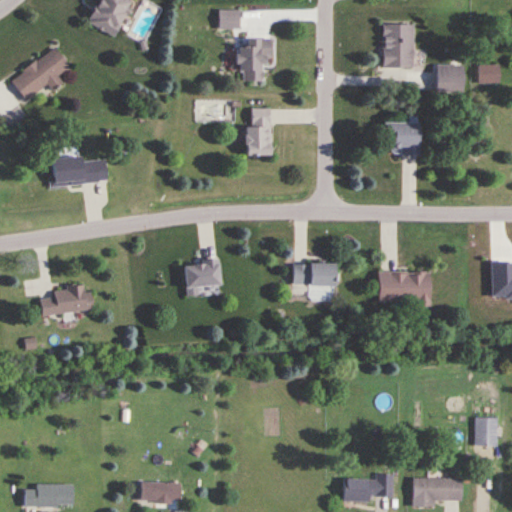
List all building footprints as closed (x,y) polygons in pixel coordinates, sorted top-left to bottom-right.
[(115,38),(130,0),(95,0),(97,0),(86,26),(115,38)] [(217,11),(217,30),(239,30),(239,11),(217,11)] [(412,68),(412,25),(381,25),(381,68),(412,68)] [(245,40),(245,49),(238,49),(238,83),(262,83),(262,59),(270,59),(270,40),(245,40)] [(69,68),(55,48),(9,81),(25,102),(47,87),(51,91),(62,83),(57,77),(69,68)] [(461,66),(434,66),(434,93),(461,93),(461,66)] [(499,85),(499,66),(478,66),(478,85),(499,85)] [(244,158),(269,158),(269,110),(251,110),(251,129),(244,129),(244,158)] [(417,124),(384,124),(384,156),(417,156),(417,124)] [(48,163),(51,187),(106,182),(104,157),(48,163)] [(217,286),(217,261),(182,262),(182,287),(217,286)] [(332,263),(291,263),(291,286),(332,286),(332,263)] [(428,272),(376,272),(376,305),(428,305),(428,272)] [(52,289),(53,297),(39,299),(41,316),(89,310),(87,285),(52,289)] [(496,447),(496,418),(473,418),(473,447),(496,447)] [(391,498),(392,475),(374,474),(374,480),(341,479),(341,502),(369,502),(369,498),(391,498)] [(433,502),(459,502),(459,478),(411,478),(411,508),(433,508),(433,502)] [(138,483),(138,502),(178,502),(178,483),(138,483)] [(23,507),(71,507),(71,485),(33,485),(33,489),(23,489),(23,507)]
